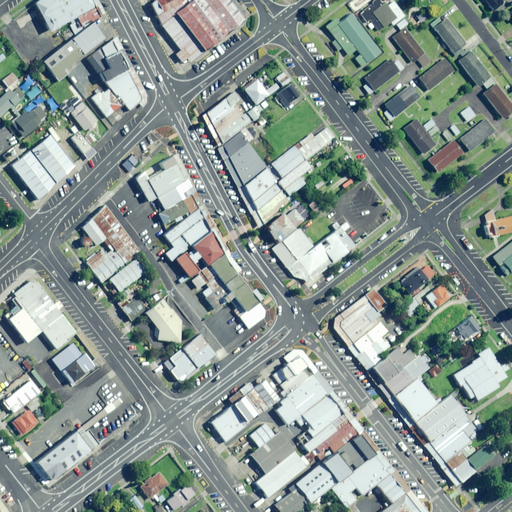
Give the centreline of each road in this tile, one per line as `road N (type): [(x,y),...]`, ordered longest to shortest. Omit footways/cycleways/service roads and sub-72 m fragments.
road 1 (primary): [(171,104),(244,244),(300,322)]
road 2 (residential): [(278,23),(430,221)]
road 3 (residential): [(300,322),(445,505)]
road 4 (residential): [(36,235),(172,420)]
road 5 (residential): [(171,104),(36,235)]
road 6 (residential): [(300,322),(314,300),(402,231),(430,221)]
road 7 (residential): [(430,221),(323,312),(300,322)]
road 8 (primary): [(300,322),(172,420)]
road 9 (primary): [(172,420),(51,511)]
road 10 (residential): [(171,104),(278,23)]
road 11 (residential): [(430,221),(511,323)]
